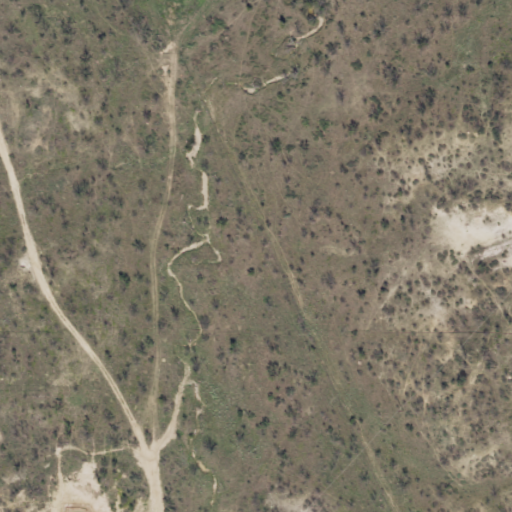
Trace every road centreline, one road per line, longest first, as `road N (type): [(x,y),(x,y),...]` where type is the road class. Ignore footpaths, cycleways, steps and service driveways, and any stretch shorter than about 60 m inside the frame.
road 1 (residential): [(122,511),(132,398),(163,331),(193,35),(209,25),(215,0)]
road 2 (residential): [(0,233),(25,311),(76,377),(132,398)]
